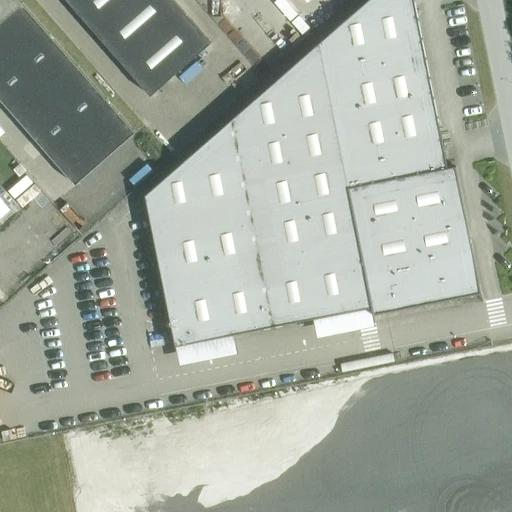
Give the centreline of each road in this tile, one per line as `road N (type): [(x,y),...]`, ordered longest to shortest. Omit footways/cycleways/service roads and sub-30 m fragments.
road 1 (unknown): [(511,307),(130,387)]
road 2 (unknown): [(50,264),(74,399),(21,410),(5,303)]
road 3 (unknown): [(130,387),(105,220)]
